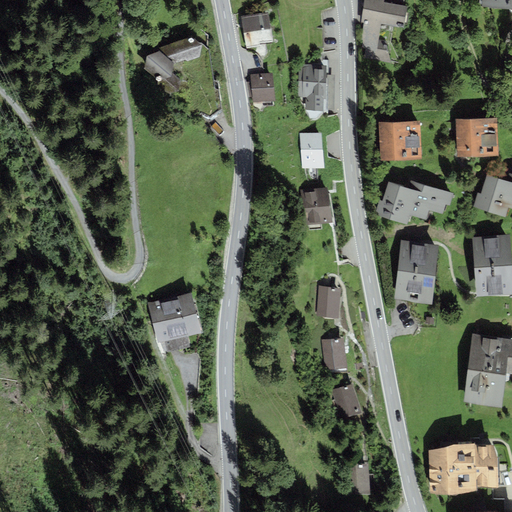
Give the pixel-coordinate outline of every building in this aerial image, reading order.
[(384,0),(364,0),(360,23),(362,23),(360,40),(362,40),(361,48),(365,49),(363,57),(390,62),(387,51),(388,51),(385,41),(377,39),(381,23),(403,27),(407,5),(402,4),(404,0),(389,0),(388,2),(384,1),(384,0)] [(511,0),(482,0),(482,7),(511,8),(511,0)] [(268,12),(241,17),(246,49),(259,47),(259,44),(273,42),(268,12)] [(324,48),(323,28),(308,29),(309,48),(324,48)] [(192,38),(157,48),(159,51),(146,56),(144,69),(158,81),(158,83),(170,93),(179,88),(180,79),(172,73),(174,63),(185,60),(186,62),(196,58),(199,57),(202,45),(192,38)] [(208,50),(202,45),(199,57),(196,58),(207,113),(215,114),(219,110),(208,50)] [(326,65),(298,64),(297,98),(305,98),(305,110),(322,111),(323,98),(325,98),(326,65)] [(272,73),(250,75),(251,81),(252,97),(253,102),(275,100),(272,73)] [(496,117),(455,119),(457,157),(498,155),(496,117)] [(420,121),(379,122),(380,160),(421,158),(420,121)] [(321,132),(299,133),(302,168),(324,167),(321,132)] [(506,180),(487,174),(481,193),(477,192),(473,207),(505,217),(508,207),(511,207),(511,172),(509,172),(506,180)] [(408,187),(388,181),(382,200),(379,199),(374,215),(406,225),(410,214),(425,219),(429,208),(442,213),(445,204),(450,205),(454,193),(410,180),(408,187)] [(328,187),(301,190),(305,225),(307,225),(308,231),(322,229),(321,224),(332,222),(328,187)] [(511,267),(509,234),(471,238),(476,297),(511,293),(511,267)] [(438,245),(400,241),(393,300),(432,304),(438,245)] [(341,288),(318,286),(316,316),(338,318),(341,288)] [(191,292),(147,302),(157,343),(164,341),(187,336),(201,333),(191,292)] [(511,338),(472,333),(462,402),(501,407),(506,373),(511,373),(511,338)] [(187,336),(164,341),(167,353),(190,347),(187,336)] [(344,337),(321,340),(325,370),(347,368),(344,337)] [(352,383),(332,390),(341,419),(361,412),(352,383)] [(448,446),(428,452),(428,495),(449,495),(495,488),(490,447),(448,446)] [(368,464),(345,465),(347,495),(369,493),(368,464)]
